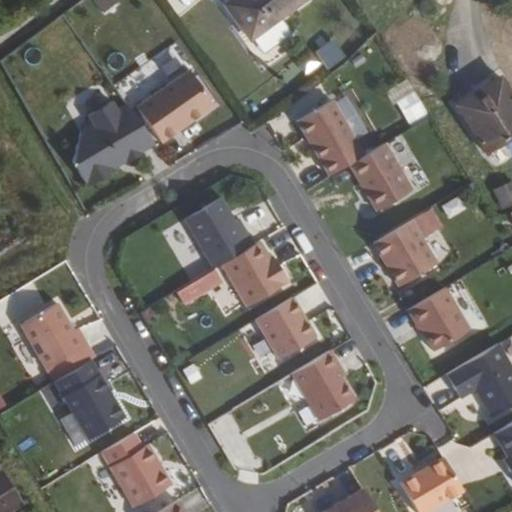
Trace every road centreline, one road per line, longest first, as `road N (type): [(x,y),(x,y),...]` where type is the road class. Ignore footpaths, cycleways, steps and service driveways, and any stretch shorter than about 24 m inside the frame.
road 1 (residential): [(235,511),(100,284),(97,243),(122,215),(210,161),(248,159),(281,180),(416,407)]
road 2 (residential): [(416,407),(240,511)]
